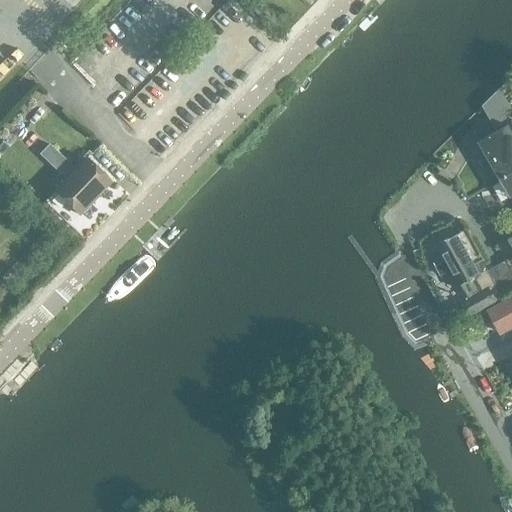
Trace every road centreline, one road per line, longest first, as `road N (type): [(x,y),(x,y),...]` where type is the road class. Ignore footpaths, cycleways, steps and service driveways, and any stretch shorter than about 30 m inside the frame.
road 1 (unclassified): [(0,357),(350,0)]
road 2 (unclassified): [(511,463),(412,281)]
